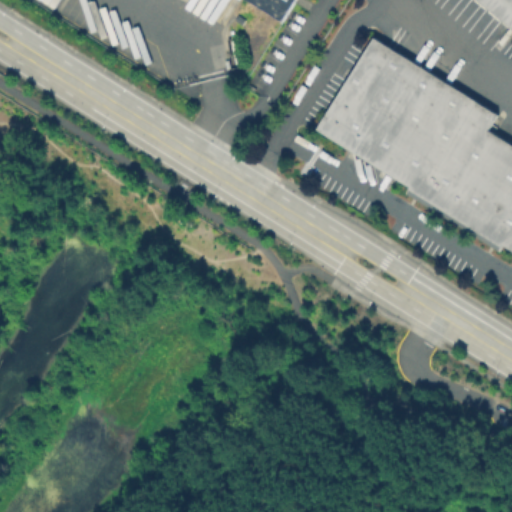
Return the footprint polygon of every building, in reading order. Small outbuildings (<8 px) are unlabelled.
[(295,0),(282,21),(248,0),(295,0)] [(281,0),(297,8),(301,0),(281,0)] [(511,0),(475,0),(511,31),(511,0)] [(236,20),(239,14),(248,20),(244,26),(236,20)] [(314,130),(511,253),(511,149),(485,133),(492,118),(370,40),(314,130)]
